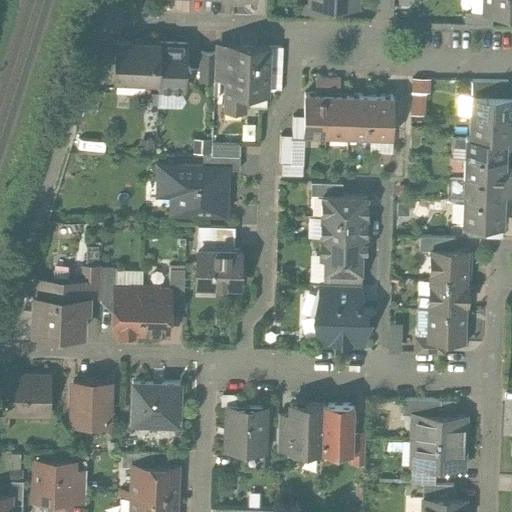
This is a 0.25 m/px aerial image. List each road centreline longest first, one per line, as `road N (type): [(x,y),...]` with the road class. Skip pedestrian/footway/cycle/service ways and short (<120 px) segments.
road 1 (track): [(136,0),(2,413)]
road 2 (residential): [(250,434),(250,389),(272,364),(278,176),(299,155),(299,93)]
road 3 (residential): [(10,413),(214,419)]
road 4 (residential): [(392,437),(401,239)]
road 5 (residential): [(116,79),(299,93)]
road 6 (residential): [(250,434),(392,437)]
road 7 (residential): [(390,95),(417,119),(511,122)]
